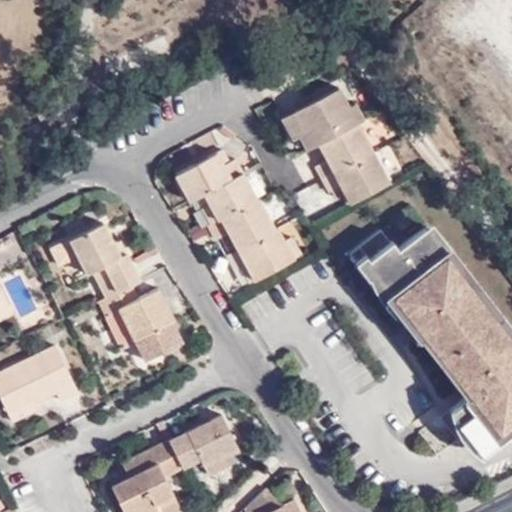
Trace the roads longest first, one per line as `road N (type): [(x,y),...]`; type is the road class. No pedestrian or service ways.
road 1 (residential): [(67,511),(47,466),(249,359)]
road 2 (residential): [(118,161),(249,359)]
road 3 (residential): [(249,359),(344,511)]
road 4 (residential): [(118,161),(237,97)]
road 5 (residential): [(118,161),(0,219)]
